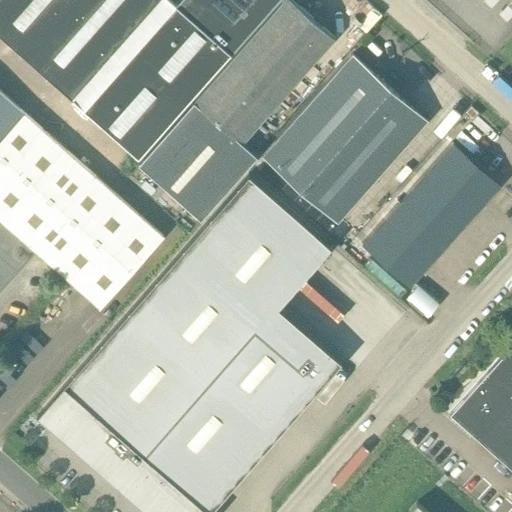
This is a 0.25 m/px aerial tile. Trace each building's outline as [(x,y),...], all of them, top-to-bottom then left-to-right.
[(0,0),(0,33),(138,156),(275,0),(0,0)] [(200,218),(223,193),(256,155),(242,142),(334,37),(292,0),(281,0),(193,100),(179,115),(137,163),(200,218)] [(337,221),(427,119),(352,53),(262,155),(337,221)] [(0,89),(0,218),(34,249),(55,267),(64,276),(100,307),(164,235),(46,130),(0,89)] [(375,227),(361,242),(409,286),(409,285),(450,241),(501,184),(452,141),(401,198),(375,227)] [(153,511),(207,511),(208,511),(340,361),(277,305),(329,246),(248,174),(37,415),(109,476),(111,475),(153,511)] [(0,287),(34,249),(0,218),(0,287)] [(511,467),(511,340),(449,411),(511,467)] [(209,511),(208,511),(207,511),(153,511),(111,475),(109,476),(150,511),(209,511)] [(427,511),(416,502),(406,511),(427,511)]
